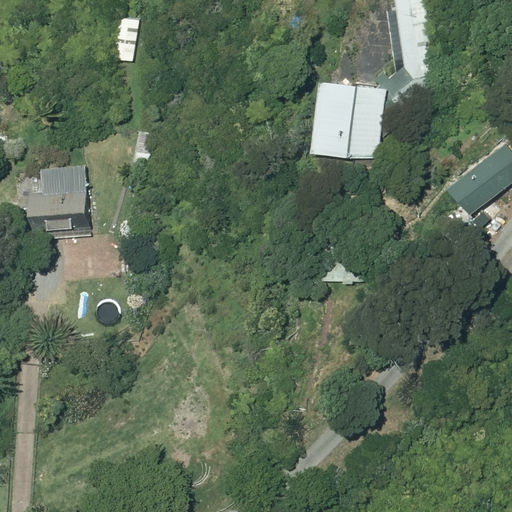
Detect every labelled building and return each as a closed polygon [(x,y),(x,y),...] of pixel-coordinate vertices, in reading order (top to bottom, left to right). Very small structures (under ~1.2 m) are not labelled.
[(320,158),(386,165),(388,142),(407,127),(412,134),(454,101),(434,77),(445,75),(432,0),(402,0),(404,14),(394,15),(404,78),(387,92),(328,86),(320,158)] [(140,19),(120,16),(114,57),(133,60),(140,19)] [(325,50),(341,50),(342,34),(325,34),(325,50)] [(139,130),(150,132),(151,120),(140,118),(139,130)] [(144,166),(167,167),(170,138),(147,136),(144,166)] [(474,210),(511,182),(511,138),(453,181),(474,210)] [(44,235),(44,244),(89,242),(89,233),(80,233),(79,217),(96,217),(93,170),(48,172),(49,197),(35,198),(37,220),(53,219),(54,234),(44,235)] [(351,288),(383,287),(384,254),(366,254),(366,227),(335,227),(336,250),(331,250),(331,285),(351,285),(351,288)] [(129,289),(131,304),(142,303),(141,288),(129,289)]
